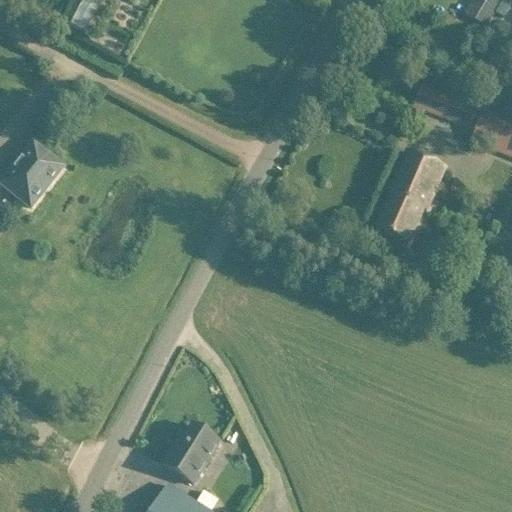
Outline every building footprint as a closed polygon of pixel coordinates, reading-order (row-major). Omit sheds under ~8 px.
[(486,27),(489,23),(502,0),(473,0),(465,15),(486,27)] [(511,27),(502,23),(496,37),(510,43),(511,40),(511,27)] [(511,119),(485,109),(484,111),(421,89),(413,109),(432,117),(458,126),(466,129),(464,135),(473,139),(471,144),(511,160),(511,119)] [(34,146),(1,187),(31,210),(63,170),(34,146)] [(375,232),(408,246),(423,210),(426,211),(445,169),(425,161),(407,153),(388,196),(390,197),(375,232)] [(472,270),(474,258),(460,255),(458,266),(472,270)] [(220,445),(209,438),(192,427),(176,454),(173,452),(163,468),(193,487),(220,445)] [(206,511),(184,498),(167,487),(151,511),(206,511)]
